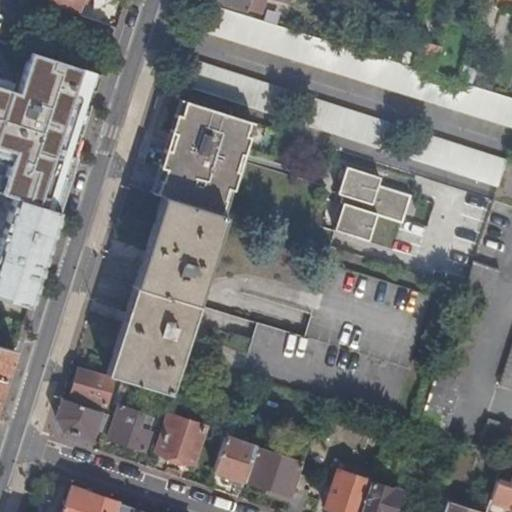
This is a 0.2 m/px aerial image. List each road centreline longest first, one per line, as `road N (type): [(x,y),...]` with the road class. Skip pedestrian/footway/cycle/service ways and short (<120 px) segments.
road 1 (tertiary): [(8,446),(152,0)]
road 2 (residential): [(8,446),(222,511)]
